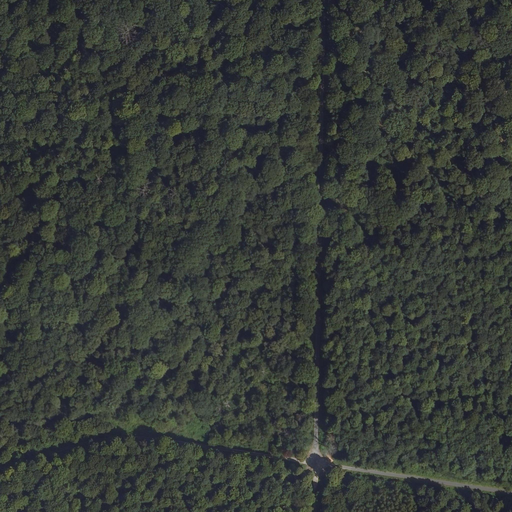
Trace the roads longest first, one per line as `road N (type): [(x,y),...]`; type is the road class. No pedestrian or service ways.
road 1 (track): [(315,463),(326,0)]
road 2 (track): [(0,462),(113,433),(315,463)]
road 3 (track): [(511,492),(315,463)]
